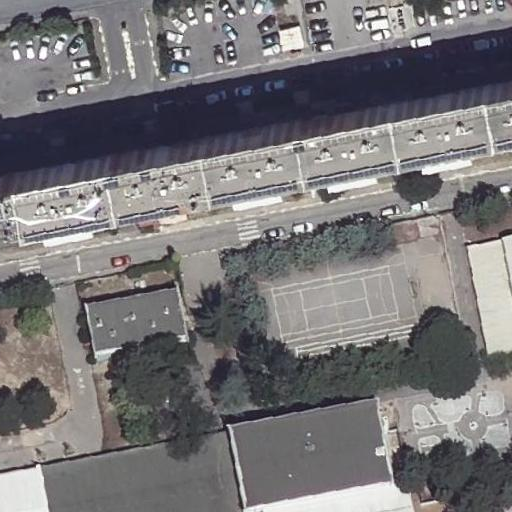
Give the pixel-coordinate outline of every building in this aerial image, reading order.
[(287,45),(304,42),(300,26),(284,28),(287,45)] [(511,74),(487,79),(497,128),(511,125),(511,74)] [(487,79),(393,97),(402,146),(497,128),(487,79)] [(393,97),(298,115),(307,164),(402,146),(393,97)] [(298,115),(204,133),(213,182),(307,164),(298,115)] [(204,133),(109,151),(118,200),(213,182),(204,133)] [(109,151),(14,168),(24,218),(118,200),(109,151)] [(14,168),(0,171),(0,222),(24,218),(14,168)] [(486,350),(511,345),(511,246),(466,255),(486,350)] [(89,308),(84,308),(93,361),(97,361),(97,358),(183,342),(184,344),(188,344),(178,291),(174,292),(174,294),(89,311),(89,308)] [(511,355),(511,345),(486,350),(486,360),(511,355)] [(0,511),(174,511),(169,482),(221,472),(216,450),(233,446),(245,511),(260,511),(264,511),(281,508),(281,511),(344,511),(342,497),(394,487),(379,407),(231,435),(102,460),(103,470),(87,473),(85,463),(40,471),(0,478),(0,511)] [(169,482),(174,511),(245,511),(233,446),(216,450),(221,472),(169,482)] [(102,460),(85,463),(87,473),(103,470),(102,460)] [(281,511),(281,508),(264,511),(413,511),(408,484),(394,487),(342,497),(344,511),(281,511)]
